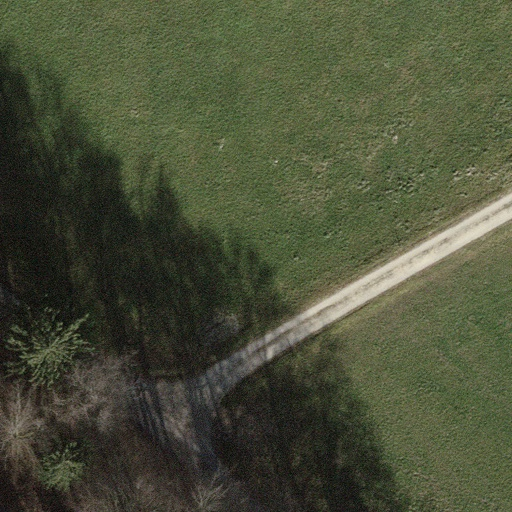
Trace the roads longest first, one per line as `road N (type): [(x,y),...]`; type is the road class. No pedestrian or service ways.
road 1 (track): [(511,206),(126,425)]
road 2 (track): [(0,325),(126,425)]
road 3 (track): [(126,425),(215,511)]
